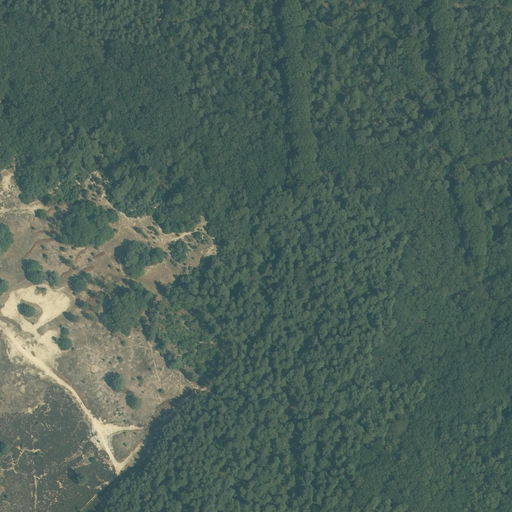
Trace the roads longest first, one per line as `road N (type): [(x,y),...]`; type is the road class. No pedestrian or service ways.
road 1 (track): [(155,54),(19,14),(3,0)]
road 2 (track): [(0,320),(98,428)]
road 3 (track): [(83,511),(175,415)]
